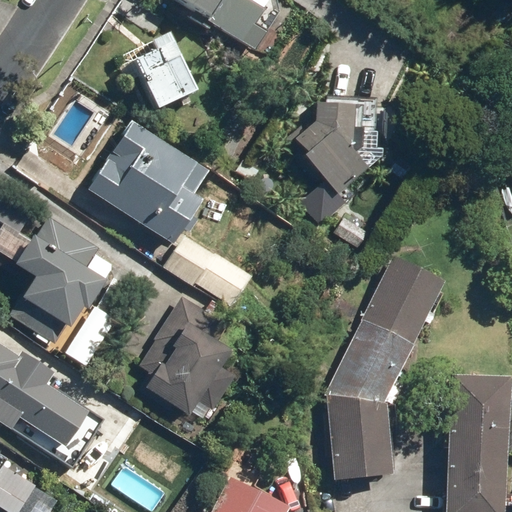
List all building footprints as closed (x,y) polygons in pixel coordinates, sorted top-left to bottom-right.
[(174,0),(212,24),(257,52),(280,16),(254,0),(174,0)] [(150,52),(131,62),(154,111),(195,91),(167,33),(146,43),(150,52)] [(360,104),(317,99),(316,107),(287,134),(341,192),(372,163),(355,144),(360,104)] [(187,186),(202,163),(133,119),(88,188),(176,245),(184,232),(206,199),(187,186)] [(3,195),(0,200),(0,218),(23,234),(34,217),(3,195)] [(17,262),(38,276),(24,297),(71,329),(90,301),(114,317),(131,291),(87,261),(100,241),(52,209),(17,262)] [(163,268),(194,286),(196,283),(236,306),(255,273),(184,232),(163,268)] [(448,279),(393,253),(327,390),(335,478),(398,473),(391,397),(448,279)] [(182,296),(138,366),(150,373),(142,386),(204,424),(237,372),(226,365),(235,349),(215,337),(224,323),(182,296)] [(0,419),(60,459),(91,410),(49,382),(57,369),(27,349),(22,356),(0,341),(0,419)] [(504,511),(511,386),(511,377),(453,374),(445,511),(504,511)] [(0,507),(7,511),(53,511),(60,502),(0,462),(0,454),(3,450),(0,448),(0,507)] [(260,488),(272,467),(245,452),(211,511),(291,511),(294,507),(260,488)]
